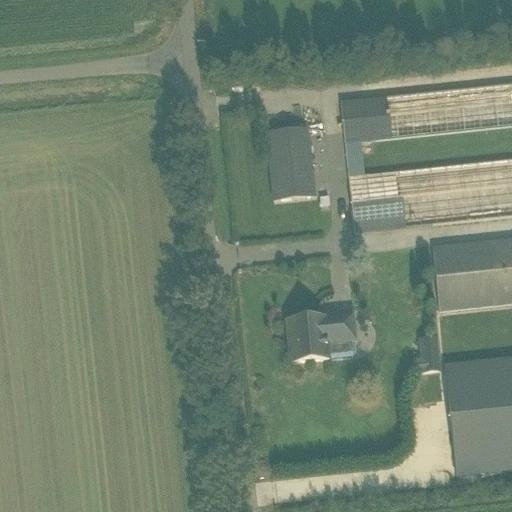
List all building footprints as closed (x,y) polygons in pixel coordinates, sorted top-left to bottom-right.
[(351,233),(511,218),(511,161),(364,175),(361,143),(511,128),(511,85),(339,102),(351,233)] [(266,136),(273,203),(314,199),(306,132),(266,136)] [(413,250),(448,245),(445,225),(410,230),(413,250)] [(511,238),(431,245),(437,313),(511,306),(511,238)] [(292,348),(288,348),(290,366),(329,362),(329,358),(351,356),(350,346),(356,345),(353,317),(290,323),(292,348)] [(418,340),(419,361),(413,361),(414,376),(439,375),(438,340),(418,340)] [(452,475),(511,469),(511,356),(443,363),(452,475)]
